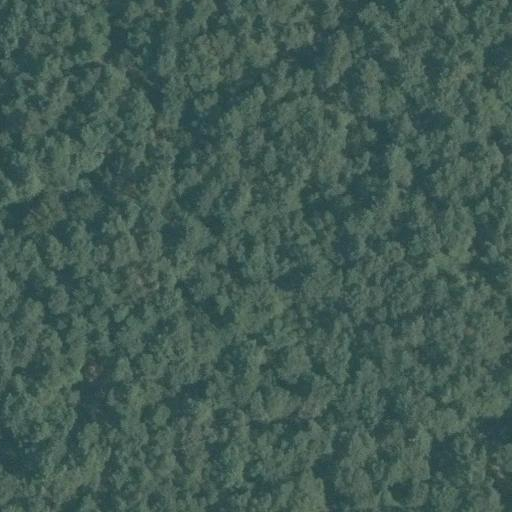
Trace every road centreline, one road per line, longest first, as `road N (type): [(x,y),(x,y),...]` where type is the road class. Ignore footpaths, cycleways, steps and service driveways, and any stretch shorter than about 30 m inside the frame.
road 1 (track): [(107,0),(346,511)]
road 2 (track): [(511,407),(361,511)]
